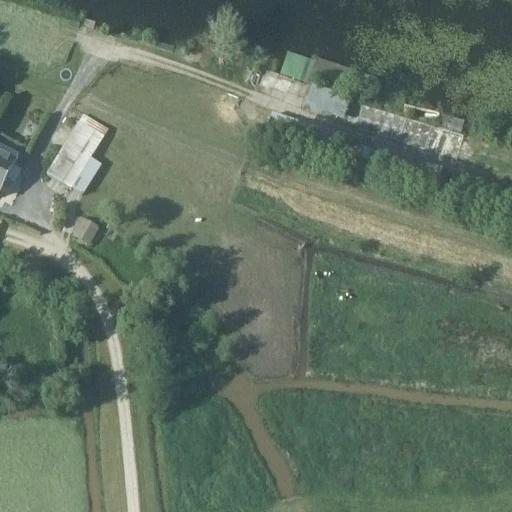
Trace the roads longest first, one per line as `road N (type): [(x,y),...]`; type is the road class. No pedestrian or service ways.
road 1 (track): [(511,250),(400,221),(74,93),(0,72)]
road 2 (track): [(511,183),(101,45)]
road 3 (track): [(101,45),(28,167),(30,207)]
